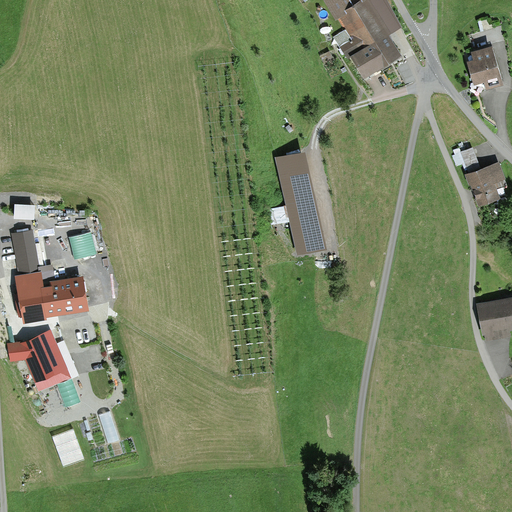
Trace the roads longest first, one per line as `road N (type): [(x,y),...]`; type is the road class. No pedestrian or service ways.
road 1 (unclassified): [(427,61),(362,398),(357,511)]
road 2 (unclassified): [(427,61),(511,157)]
